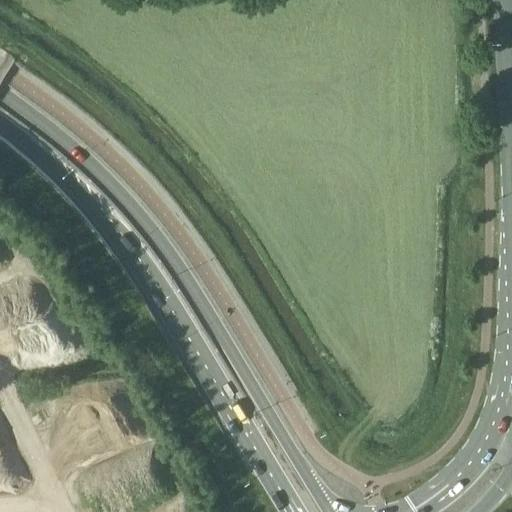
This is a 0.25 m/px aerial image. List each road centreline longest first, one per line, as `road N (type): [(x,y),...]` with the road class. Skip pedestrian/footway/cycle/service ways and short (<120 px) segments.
road 1 (secondary): [(329,511),(177,264),(130,204),(87,159),(0,93)]
road 2 (secondary): [(0,123),(67,177),(110,227),(289,511)]
road 3 (secondary): [(511,121),(506,0)]
